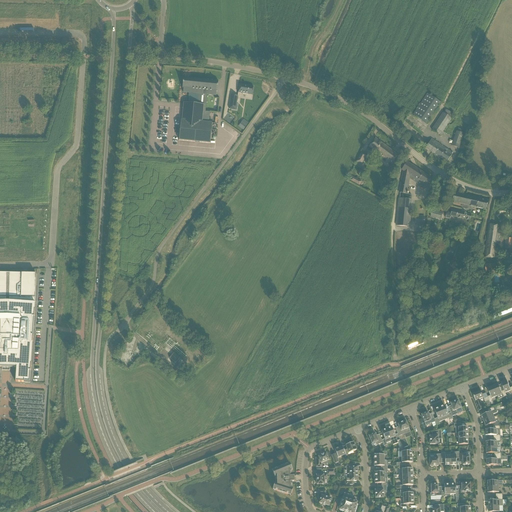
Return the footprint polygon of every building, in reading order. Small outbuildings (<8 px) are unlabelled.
[(183,78),(182,88),(183,88),(183,93),(197,94),(201,94),(201,90),(205,90),(217,91),(218,81),(183,78)] [(252,95),(253,86),(239,84),(238,93),(252,95)] [(181,120),(179,140),(210,143),(212,123),(209,123),(210,112),(205,112),(207,95),(205,95),(205,90),(201,90),(201,94),(197,94),(196,104),(191,104),(191,105),(186,104),(185,106),(184,108),(183,108),(182,120),(181,120)] [(427,94),(413,115),(426,124),(440,102),(427,94)] [(238,96),(231,95),(229,109),(236,110),(237,103),(238,96)] [(33,136),(41,136),(41,110),(33,110),(33,136)] [(442,113),(431,129),(440,136),(452,119),(442,113)] [(456,131),(451,146),(459,149),(464,134),(456,131)] [(375,138),(372,142),(368,147),(392,165),(399,156),(375,138)] [(447,162),(450,158),(453,153),(432,139),(425,148),(447,162)] [(361,153),(357,161),(362,164),(366,155),(361,153)] [(403,171),(399,193),(400,193),(399,197),(405,198),(406,194),(407,194),(409,179),(405,178),(406,173),(423,184),(421,187),(424,189),(431,178),(407,162),(402,170),(403,171)] [(352,176),(350,181),(359,185),(362,181),(352,176)] [(486,210),(488,201),(454,193),(452,202),(470,206),(470,207),(486,210)] [(412,200),(399,199),(396,226),(407,227),(407,223),(409,223),(412,200)] [(431,217),(441,219),(442,213),(432,210),(431,217)] [(451,216),(470,221),(471,215),(452,210),(451,216)] [(489,224),(484,257),(494,259),(497,241),(498,234),(499,226),(494,225),(489,224)] [(485,273),(495,273),(495,264),(485,264),(485,273)] [(36,274),(27,274),(19,273),(0,272),(0,367),(2,367),(2,369),(10,369),(10,367),(16,368),(15,382),(30,383),(36,274)] [(416,342),(413,335),(409,337),(411,342),(406,344),(408,350),(423,344),(422,340),(416,342)] [(174,353),(169,358),(175,363),(180,358),(174,353)] [(501,383),(504,390),(505,393),(511,391),(511,393),(511,387),(510,388),(507,381),(501,383)] [(501,391),(498,384),(497,385),(497,384),(494,385),(495,386),(493,386),(497,396),(502,394),(504,398),(507,397),(505,393),(504,390),(501,391)] [(497,396),(493,386),(488,388),(490,396),(488,397),(489,400),(490,403),(493,402),(492,398),(497,396)] [(485,402),(489,400),(488,397),(486,393),(482,394),(481,391),(473,394),(479,411),(483,409),(479,399),(483,398),(485,402)] [(451,406),(448,407),(450,413),(452,416),(458,414),(463,412),(461,408),(458,400),(450,403),(451,406)] [(444,406),(439,408),(444,420),(449,418),(450,420),(453,419),(452,418),(452,416),(450,413),(447,414),(444,406)] [(484,421),(494,417),(493,414),(497,413),(497,412),(498,412),(498,411),(497,411),(496,407),(488,410),(489,413),(482,416),(484,421)] [(444,420),(439,408),(434,410),(435,412),(434,412),(435,413),(437,418),(434,419),(435,422),(436,425),(439,424),(439,422),(444,420)] [(432,413),(429,415),(428,412),(425,414),(424,413),(422,414),(422,415),(421,415),(421,416),(422,419),(423,418),(425,426),(426,425),(426,426),(429,425),(429,424),(435,422),(434,419),(432,413)] [(498,420),(495,420),(494,417),(484,421),(486,427),(492,424),(493,426),(494,430),(500,429),(500,424),(498,420)] [(406,421),(405,422),(404,421),(402,422),(403,422),(398,424),(399,427),(395,428),(398,434),(399,436),(410,432),(406,421)] [(455,424),(454,424),(454,428),(456,428),(456,433),(458,433),(467,433),(467,432),(468,432),(468,429),(467,429),(467,427),(462,427),(462,424),(458,424),(457,424),(455,424)] [(387,428),(386,429),(391,441),(393,445),(398,443),(397,441),(400,440),(399,436),(398,434),(395,435),(391,427),(390,427),(387,428)] [(391,441),(386,429),(381,431),(384,439),(381,440),(382,443),(384,446),(387,445),(386,443),(391,441)] [(500,438),(500,429),(494,430),(486,430),(486,436),(494,436),(494,439),(500,438)] [(430,445),(435,444),(438,444),(438,439),(441,439),(441,430),(432,432),(432,436),(429,436),(430,445)] [(377,445),(382,443),(381,440),(379,434),(376,436),(375,433),(369,436),(372,444),(371,444),(372,447),(377,445)] [(500,442),(500,438),(494,439),(494,442),(486,442),(486,448),(497,447),(497,442),(500,442)] [(346,446),(342,448),(345,455),(346,456),(353,453),(353,452),(356,450),(353,442),(350,444),(349,443),(346,444),(346,445),(345,445),(346,446)] [(342,448),(342,447),(339,448),(338,447),(335,448),(335,449),(334,450),(338,458),(345,455),(342,448)] [(501,456),(502,456),(502,453),(500,453),(500,447),(497,447),(486,448),(486,449),(486,452),(487,452),(487,454),(494,453),(495,456),(501,456)] [(401,452),(401,457),(412,457),(411,452),(405,452),(405,449),(400,449),(398,449),(398,452),(401,452)] [(374,455),(374,461),(384,461),(384,455),(387,455),(387,452),(380,452),(380,455),(374,455)] [(456,459),(459,459),(459,454),(459,452),(455,452),(456,455),(450,455),(450,466),(456,465),(456,459)] [(319,458),(316,458),(316,467),(317,467),(318,470),(321,470),(321,467),(321,463),(322,463),(323,464),(324,465),(325,465),(327,464),(328,463),(328,462),(328,460),(329,460),(326,453),(323,454),(321,455),(318,456),(319,458)] [(450,466),(450,455),(450,453),(445,454),(444,453),(441,453),(441,455),(441,459),(442,459),(445,459),(445,466),(450,466)] [(465,454),(459,454),(459,459),(459,463),(462,463),(463,465),(469,465),(469,457),(470,457),(470,453),(465,453),(465,454)] [(442,463),(442,459),(441,459),(441,455),(434,455),(434,458),(429,459),(430,466),(431,466),(431,467),(433,467),(433,466),(438,466),(438,464),(442,463)] [(495,459),(487,460),(487,466),(501,465),(501,460),(501,456),(495,456),(495,459)] [(412,458),(412,457),(401,457),(402,463),(396,463),(396,466),(399,466),(405,466),(405,463),(412,463),(412,461),(413,461),(413,458),(412,458)] [(386,461),(384,461),(374,461),(374,467),(381,466),(381,469),(387,469),(387,466),(386,466),(386,461)] [(292,470),(290,465),(289,463),(272,470),(275,477),(275,483),(273,490),(291,496),(293,489),(292,488),(292,482),(294,482),(294,477),(292,477),(291,471),(292,470)] [(347,470),(347,474),(357,474),(357,467),(353,467),(353,464),(344,464),(345,468),(346,468),(346,470),(347,470)] [(405,469),(405,466),(399,466),(399,469),(402,469),(402,475),(412,474),(413,474),(413,470),(412,470),(412,469),(405,469)] [(387,472),(387,469),(381,469),(381,472),(374,473),(374,474),(373,474),(374,477),(374,478),(387,478),(387,472)] [(358,481),(357,474),(347,474),(347,479),(346,479),(346,481),(345,481),(345,485),(354,485),(354,481),(358,481)] [(323,475),(321,475),(316,475),(317,485),(324,484),(324,479),(327,479),(326,475),(323,475)] [(387,483),(387,478),(374,478),(375,484),(381,483),(381,486),(387,486),(388,486),(388,483),(387,483)] [(413,485),(413,480),(402,480),(403,486),(400,486),(400,489),(406,489),(406,486),(413,485)] [(450,484),(450,494),(455,494),(455,497),(458,497),(458,496),(458,491),(455,491),(455,484),(454,484),(454,483),(450,483),(450,484)] [(458,486),(458,491),(458,496),(465,495),(465,492),(470,492),(470,483),(461,484),(461,486),(458,486)] [(436,496),(441,496),(441,491),(441,487),(438,487),(438,485),(435,485),(435,484),(432,484),(432,485),(431,485),(431,493),(430,493),(430,497),(436,496)] [(450,494),(450,484),(444,484),(444,491),(441,491),(441,496),(441,498),(445,497),(444,497),(450,496),(450,494)] [(387,493),(387,486),(381,486),(377,486),(377,490),(375,490),(375,498),(384,498),(383,493),(387,493)] [(325,506),(325,505),(329,506),(331,499),(325,497),(325,494),(326,494),(326,490),(319,491),(319,490),(318,490),(319,499),(320,499),(319,503),(323,504),(322,505),(325,506)] [(403,493),(403,499),(413,499),(413,493),(406,493),(406,490),(400,491),(400,494),(403,493)] [(489,507),(499,506),(503,506),(502,497),(496,497),(496,500),(488,501),(489,507)] [(354,511),(357,503),(353,501),(353,499),(351,498),(348,498),(348,500),(343,498),(339,509),(344,511),(346,511),(354,511)] [(413,499),(403,499),(403,504),(400,504),(400,507),(407,507),(407,504),(413,504),(413,499)]
